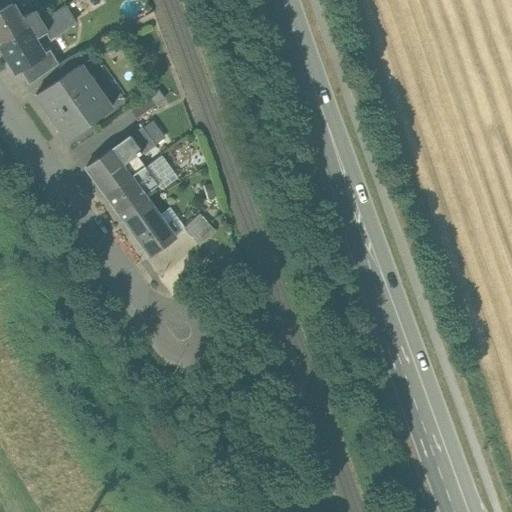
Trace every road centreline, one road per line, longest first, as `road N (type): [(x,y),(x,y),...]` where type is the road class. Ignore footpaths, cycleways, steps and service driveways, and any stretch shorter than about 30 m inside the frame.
road 1 (primary): [(287,0),(462,511)]
road 2 (residential): [(0,87),(168,306)]
road 3 (unclassified): [(197,348),(297,490),(295,511)]
